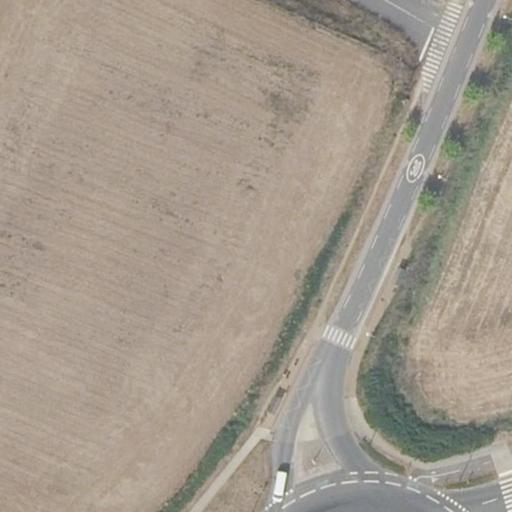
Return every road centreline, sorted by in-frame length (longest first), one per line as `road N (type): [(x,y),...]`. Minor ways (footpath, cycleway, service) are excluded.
road 1 (residential): [(332,350),(486,0)]
road 2 (residential): [(332,350),(288,428),(282,511)]
road 3 (residential): [(390,497),(339,433),(332,350)]
